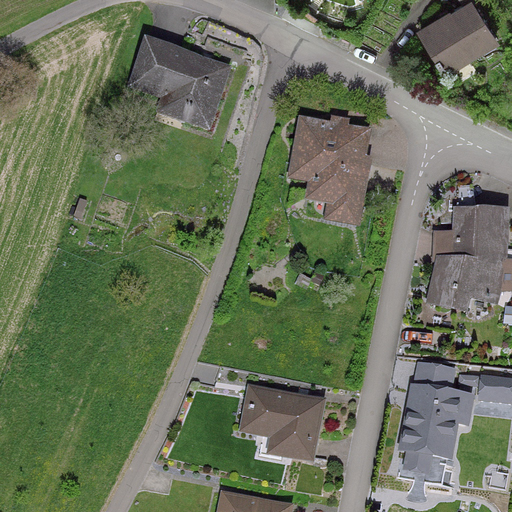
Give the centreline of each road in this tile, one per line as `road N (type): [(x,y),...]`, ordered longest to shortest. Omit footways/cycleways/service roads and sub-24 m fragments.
road 1 (residential): [(438,131),(390,306),(357,511)]
road 2 (residential): [(184,0),(290,38),(373,81),(438,131)]
road 3 (residential): [(0,51),(117,0)]
